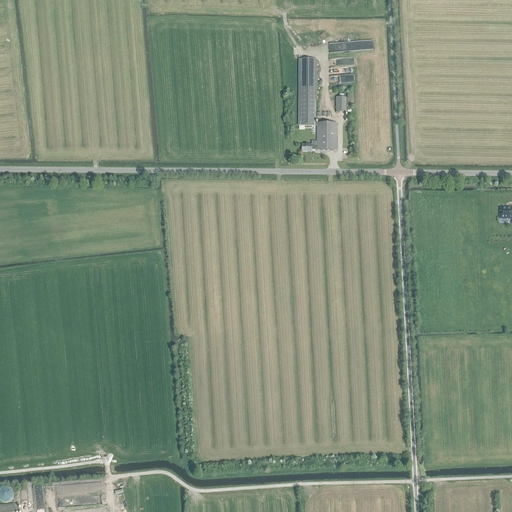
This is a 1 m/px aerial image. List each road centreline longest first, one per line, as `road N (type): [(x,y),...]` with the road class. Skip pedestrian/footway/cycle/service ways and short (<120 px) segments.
road 1 (tertiary): [(398,172),(0,169)]
road 2 (unclassified): [(417,511),(398,172)]
road 3 (track): [(176,460),(201,477),(414,468)]
road 4 (unclassified): [(398,172),(389,0)]
road 5 (track): [(108,477),(101,461),(0,472)]
